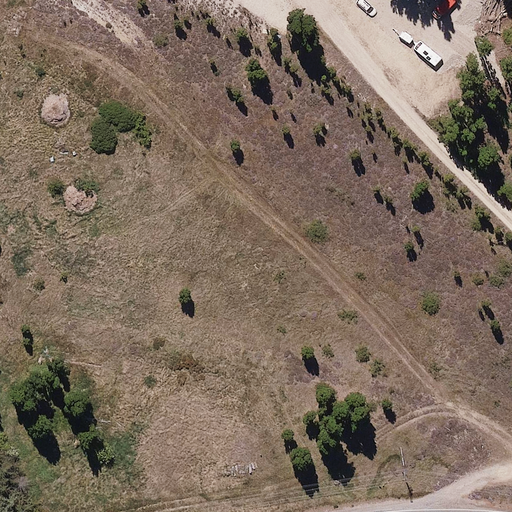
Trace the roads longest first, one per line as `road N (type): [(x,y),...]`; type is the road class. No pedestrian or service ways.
road 1 (track): [(314,0),(511,225)]
road 2 (track): [(511,78),(405,0)]
